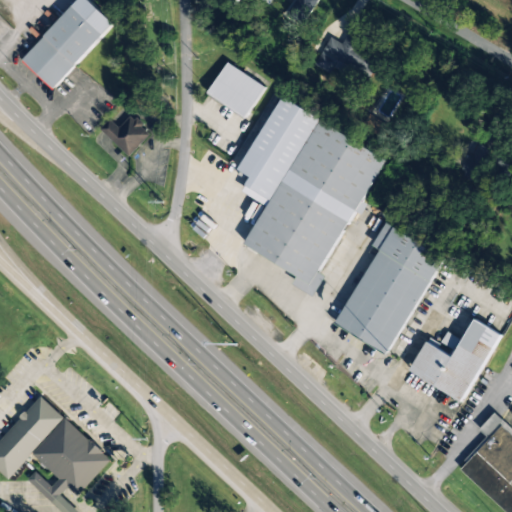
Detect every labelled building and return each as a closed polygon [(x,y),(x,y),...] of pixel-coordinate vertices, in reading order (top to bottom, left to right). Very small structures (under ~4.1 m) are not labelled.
[(77,0),(24,60),(55,88),(114,22),(89,0),(77,0)] [(330,37),(314,65),(330,74),(338,60),(368,77),(380,56),(345,36),(341,43),(330,37)] [(245,119),(265,87),(228,63),(208,95),(245,119)] [(119,128),(109,118),(100,129),(129,156),(150,133),(131,115),(119,128)] [(322,273),(386,157),(317,119),(248,246),(300,274),(294,284),(315,296),(326,275),(322,273)] [(476,184),(494,151),(477,142),(459,175),(476,184)] [(378,249),(337,324),(389,353),(444,255),(386,223),(373,246),(378,249)] [(464,401),(501,333),(475,319),(459,349),(455,346),(452,351),(459,339),(446,332),(440,344),(429,338),(411,371),(464,401)] [(0,439),(0,472),(7,479),(63,418),(40,397),(0,439)] [(459,468),(507,511),(511,511),(511,427),(495,412),(479,430),(487,437),(459,468)] [(33,455),(66,420),(110,461),(78,496),(33,455)]
